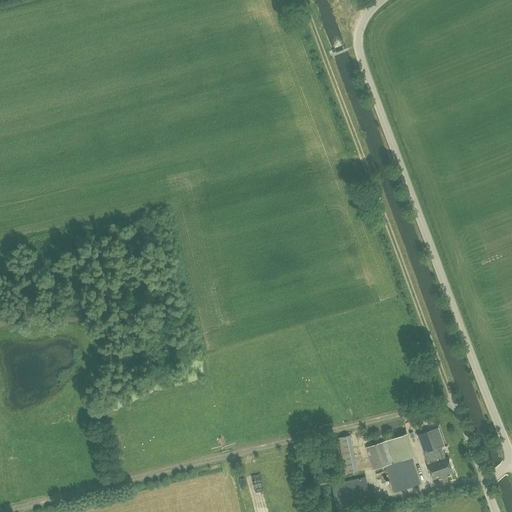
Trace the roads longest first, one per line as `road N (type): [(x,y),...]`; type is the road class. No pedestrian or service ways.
road 1 (unclassified): [(495,511),(485,483),(511,464),(359,57),(362,21),(380,0)]
road 2 (track): [(3,511),(454,402)]
road 3 (track): [(448,389),(303,0)]
